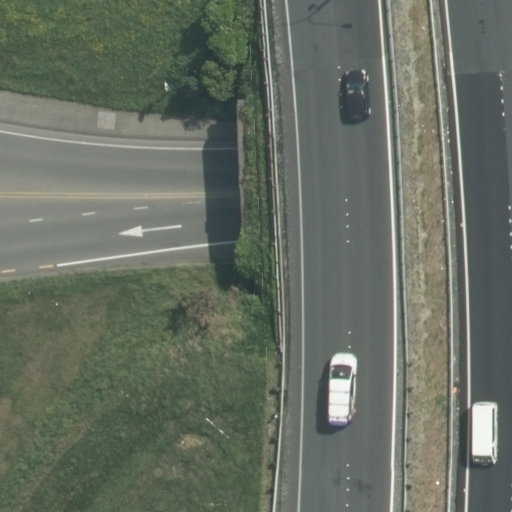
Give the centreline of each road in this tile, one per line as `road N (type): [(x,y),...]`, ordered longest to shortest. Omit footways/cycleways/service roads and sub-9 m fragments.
road 1 (motorway): [(487,0),(506,275),(509,511)]
road 2 (motorway): [(342,511),(341,235),(325,0)]
road 3 (secondary): [(511,184),(241,195)]
road 4 (secondary): [(0,159),(241,195)]
road 5 (secondary): [(241,195),(0,227)]
